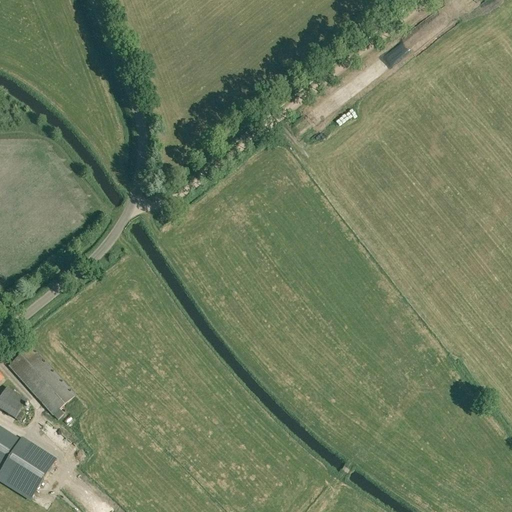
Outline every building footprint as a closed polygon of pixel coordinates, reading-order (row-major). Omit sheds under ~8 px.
[(445,9),(419,27),(427,38),(453,20),(445,9)] [(419,31),(404,39),(410,51),(425,43),(419,31)] [(301,139),(317,122),(310,115),(294,133),(301,139)] [(53,416),(58,421),(64,415),(59,410),(75,397),(31,347),(8,367),(52,416),(53,416)] [(0,402),(0,407),(18,419),(30,400),(10,387),(0,402)] [(77,400),(77,415),(86,415),(86,399),(77,400)] [(0,472),(0,473),(0,480),(31,500),(55,461),(21,440),(19,444),(0,431),(0,472)] [(39,492),(47,496),(52,486),(44,482),(39,492)]
